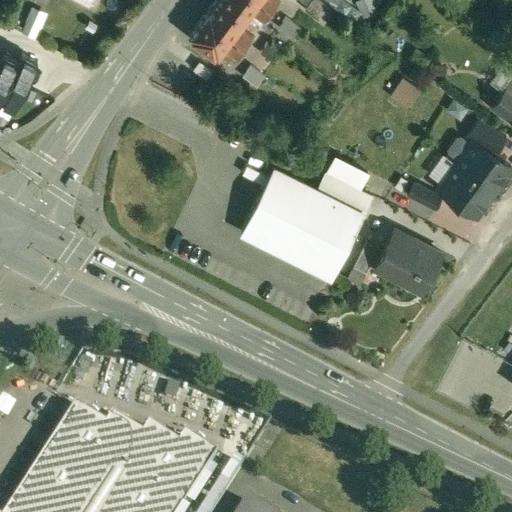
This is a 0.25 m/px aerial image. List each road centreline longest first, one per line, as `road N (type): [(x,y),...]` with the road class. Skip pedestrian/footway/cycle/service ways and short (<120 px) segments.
road 1 (secondary): [(373,402),(34,226)]
road 2 (tertiary): [(34,226),(183,0)]
road 3 (tertiary): [(165,0),(1,206)]
road 4 (secondary): [(132,318),(362,422)]
road 5 (residential): [(373,402),(511,212)]
road 6 (secondary): [(362,422),(511,491)]
road 7 (secondary): [(511,471),(373,402)]
road 8 (secondary): [(12,252),(132,318)]
road 9 (secondary): [(0,339),(41,321),(132,318)]
